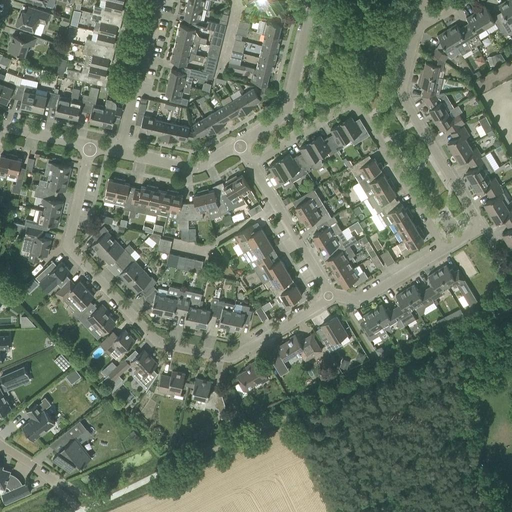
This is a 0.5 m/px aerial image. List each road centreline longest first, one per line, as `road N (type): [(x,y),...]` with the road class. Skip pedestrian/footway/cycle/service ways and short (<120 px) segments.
road 1 (residential): [(330,296),(231,357),(155,342),(70,250),(89,146)]
road 2 (residential): [(251,163),(355,104),(445,248)]
road 3 (residential): [(445,248),(476,224),(404,100),(416,23)]
road 4 (residential): [(308,0),(286,111),(238,144)]
road 5 (residential): [(120,153),(158,0)]
road 6 (residential): [(330,296),(251,163)]
road 7 (residential): [(445,248),(358,301),(330,296)]
road 8 (residential): [(238,144),(189,167),(120,153)]
